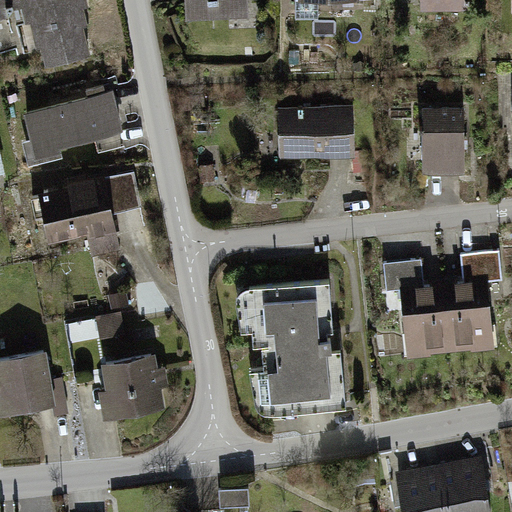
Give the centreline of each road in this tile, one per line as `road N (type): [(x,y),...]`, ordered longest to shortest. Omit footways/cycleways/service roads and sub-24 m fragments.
road 1 (residential): [(511,211),(183,244)]
road 2 (residential): [(222,459),(511,412)]
road 3 (residential): [(137,0),(183,244)]
road 4 (residential): [(0,487),(222,459)]
road 5 (residential): [(183,244),(222,459)]
